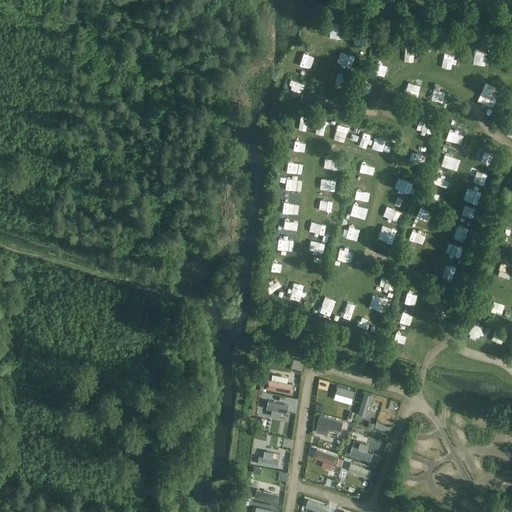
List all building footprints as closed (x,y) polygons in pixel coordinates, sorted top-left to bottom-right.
[(354,34),(353,45),(363,46),(364,35),(354,34)] [(402,58),(415,58),(416,46),(402,46),(402,58)] [(464,60),(476,61),(476,49),(464,48),(464,60)] [(427,51),(427,61),(438,62),(439,51),(427,51)] [(485,62),(496,63),(497,52),(485,51),(485,62)] [(453,55),(444,54),(442,62),(451,63),(453,55)] [(305,68),(309,60),(300,56),(296,64),(305,68)] [(385,72),(388,61),(375,57),(372,68),(385,72)] [(290,88),(303,92),(306,81),(294,77),(290,88)] [(360,79),(358,87),(371,90),(373,82),(360,79)] [(484,97),(494,102),(499,93),(489,88),(484,97)] [(449,107),(452,96),(440,93),(437,104),(449,107)] [(469,125),(470,116),(458,114),(457,123),(469,125)] [(297,130),(307,131),(307,121),(297,120),(297,130)] [(323,120),(322,128),(333,130),(334,122),(323,120)] [(389,151),(390,137),(375,135),(373,150),(389,151)] [(474,147),(472,156),(481,158),(483,150),(474,147)] [(452,170),(456,161),(442,155),(438,164),(452,170)] [(320,161),(319,173),(332,174),(333,161),(320,161)] [(360,174),(371,177),(374,167),(363,164),(360,174)] [(473,182),(483,185),(486,175),(477,172),(473,182)] [(430,186),(440,189),(441,188),(447,190),(449,181),(433,177),(430,186)] [(409,195),(414,184),(404,179),(398,190),(409,195)] [(477,203),(480,192),(465,187),(462,198),(477,203)] [(325,209),(329,197),(320,194),(317,206),(325,209)] [(434,206),(436,196),(426,194),(424,203),(434,206)] [(368,206),(353,201),(349,211),(364,216),(368,206)] [(419,208),(417,215),(432,219),(433,212),(427,211),(427,210),(419,208)] [(463,209),(461,220),(471,222),(473,212),(463,209)] [(323,227),(324,215),(313,215),(313,227),(323,227)] [(352,221),(346,220),(344,232),(358,234),(360,220),(353,219),(352,221)] [(426,242),(429,232),(423,230),(423,229),(412,226),(408,237),(426,242)] [(465,240),(467,230),(451,226),(449,235),(465,240)] [(309,237),(307,246),(322,249),(324,239),(309,237)] [(343,243),(341,255),(352,256),(354,244),(343,243)] [(416,257),(419,250),(405,244),(402,252),(416,257)] [(444,248),(441,256),(457,262),(460,254),(444,248)] [(497,256),(497,270),(507,269),(506,262),(505,262),(504,256),(497,256)] [(436,274),(450,280),(454,271),(440,265),(436,274)] [(394,291),(396,284),(391,283),(392,279),(377,274),(374,285),(394,291)] [(285,294),(289,278),(277,276),(274,291),(285,294)] [(297,297),(307,298),(307,284),(298,284),(297,297)] [(419,301),(419,291),(404,291),(404,301),(419,301)] [(328,292),(323,306),(332,310),(337,295),(328,292)] [(368,304),(382,310),(387,299),(373,293),(368,304)] [(503,314),(511,316),(511,299),(507,298),(503,314)] [(353,318),(357,302),(347,299),(343,315),(353,318)] [(397,321),(405,323),(409,312),(401,309),(397,321)] [(369,314),(364,325),(374,329),(378,318),(369,314)] [(470,319),(465,332),(476,336),(481,324),(470,319)] [(494,345),(500,332),(490,327),(484,340),(494,345)] [(412,345),(415,334),(409,333),(409,332),(396,329),(393,340),(412,345)] [(511,334),(507,333),(503,342),(511,345),(511,334)] [(313,372),(314,366),(316,366),(318,358),(309,356),(306,371),(313,372)] [(292,385),(268,380),(266,389),(291,394),(292,385)] [(353,391),(336,387),(334,399),(351,402),(353,391)] [(364,394),(356,416),(366,419),(373,397),(364,394)] [(288,411),(298,413),(301,401),(291,399),(288,411)] [(288,406),(267,401),(265,410),(286,415),(288,406)] [(343,423),(319,416),(316,425),(339,433),(343,423)] [(498,420),(495,438),(508,440),(511,423),(498,420)] [(414,449),(424,452),(430,433),(417,429),(413,441),(417,442),(414,449)] [(350,448),(347,458),(369,464),(372,454),(350,448)] [(337,456),(315,449),(312,458),(334,465),(337,456)] [(409,453),(406,464),(418,467),(421,456),(409,453)] [(279,462),(256,458),(255,463),(278,468),(279,462)] [(371,471),(348,464),(346,472),(368,479),(371,471)] [(402,484),(419,481),(417,471),(401,474),(402,484)] [(365,480),(362,490),(372,493),(375,483),(365,480)] [(279,485),(258,481),(256,490),(277,494),(279,485)] [(421,489),(419,498),(430,501),(433,492),(421,489)] [(448,507),(452,497),(440,493),(437,503),(448,507)] [(329,511),(331,508),(306,500),(304,507),(321,511),(329,511)] [(464,511),(471,511),(473,503),(463,501),(460,511),(464,511)]
